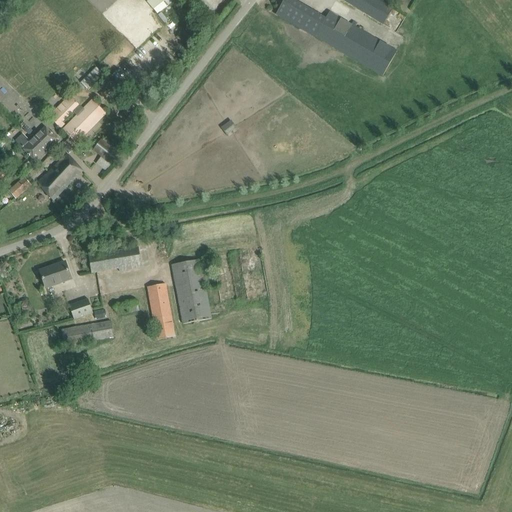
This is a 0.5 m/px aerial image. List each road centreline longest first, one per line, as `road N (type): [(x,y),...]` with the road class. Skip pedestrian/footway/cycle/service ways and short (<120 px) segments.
road 1 (track): [(83,212),(140,214),(346,166),(511,90)]
road 2 (unclassified): [(72,221),(250,0)]
